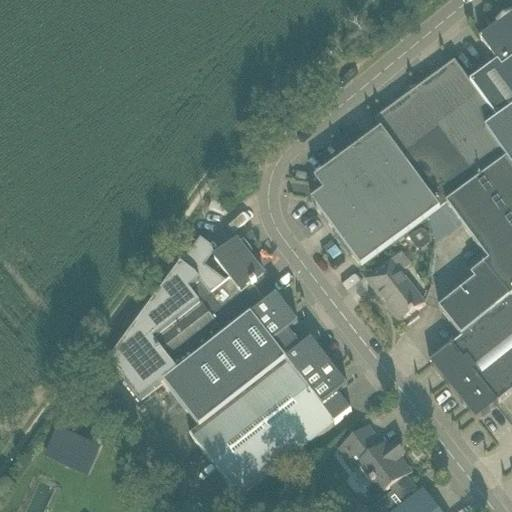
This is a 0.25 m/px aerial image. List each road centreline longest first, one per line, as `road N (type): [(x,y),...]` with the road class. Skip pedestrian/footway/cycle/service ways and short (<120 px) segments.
road 1 (unclassified): [(494,511),(267,230),(263,206),(273,167),(292,144),(467,0)]
road 2 (track): [(0,470),(220,166),(273,167)]
road 3 (track): [(220,166),(263,108),(392,0)]
